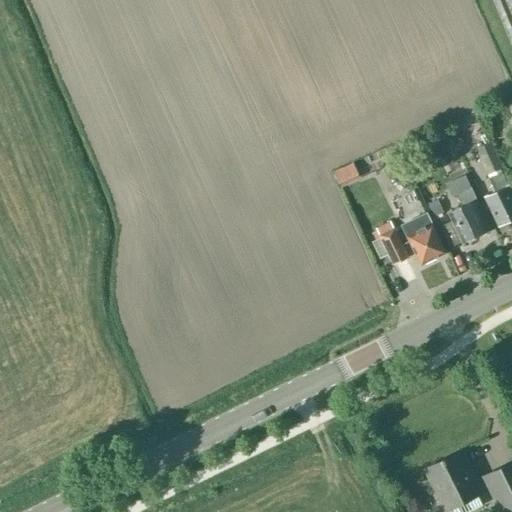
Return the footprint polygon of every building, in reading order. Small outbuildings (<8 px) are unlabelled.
[(488,141),(474,148),(488,177),(495,191),(485,196),(498,226),(502,224),(504,225),(509,223),(511,220),(511,219),(511,193),(502,171),(488,141)] [(440,161),(445,172),(460,165),(455,153),(440,161)] [(470,197),(474,195),(470,187),(456,193),(462,205),(448,211),(452,220),(440,226),(449,247),(462,241),(463,243),(466,241),(469,242),(475,239),(476,236),(486,231),(470,197)] [(437,257),(436,255),(443,252),(424,211),(398,223),(406,238),(408,236),(421,262),(422,262),(423,264),(425,263),(435,258),(437,257)] [(390,263),(406,256),(389,220),(373,226),(375,230),(371,232),(374,240),(378,238),(390,263)] [(482,477),(474,482),(459,452),(426,469),(446,509),(479,493),(477,489),(486,485),(499,511),(511,511),(511,461),(482,477)]
